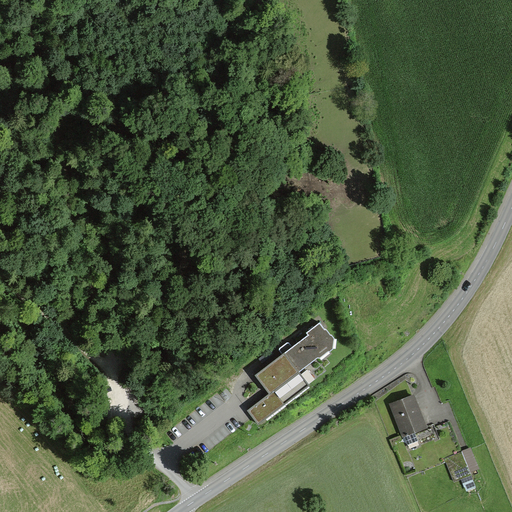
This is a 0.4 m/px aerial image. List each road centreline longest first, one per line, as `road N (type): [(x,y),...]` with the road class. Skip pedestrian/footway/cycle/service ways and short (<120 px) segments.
road 1 (tertiary): [(511,207),(472,285),(410,357),(179,511)]
road 2 (track): [(219,0),(256,99),(250,163),(121,359),(117,384)]
road 3 (track): [(117,384),(93,261),(31,35)]
road 4 (track): [(117,384),(102,352),(0,267)]
